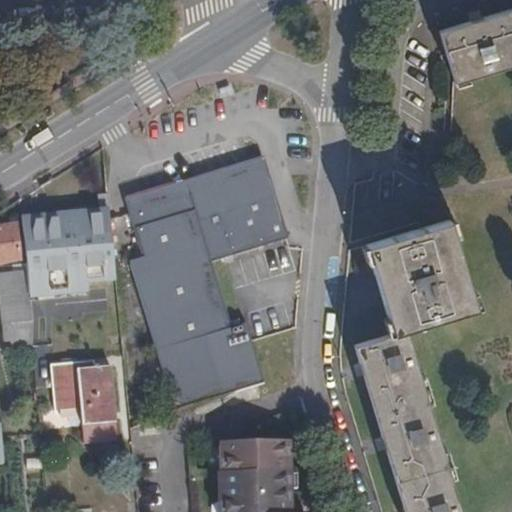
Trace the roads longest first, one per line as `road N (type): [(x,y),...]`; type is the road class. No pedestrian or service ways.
road 1 (secondary): [(213,40),(0,170)]
road 2 (residential): [(451,0),(421,8),(401,27),(392,51),(387,159),(330,158)]
road 3 (residential): [(330,158),(322,404)]
road 4 (residential): [(180,511),(176,420),(322,404)]
road 5 (residential): [(213,40),(337,95)]
